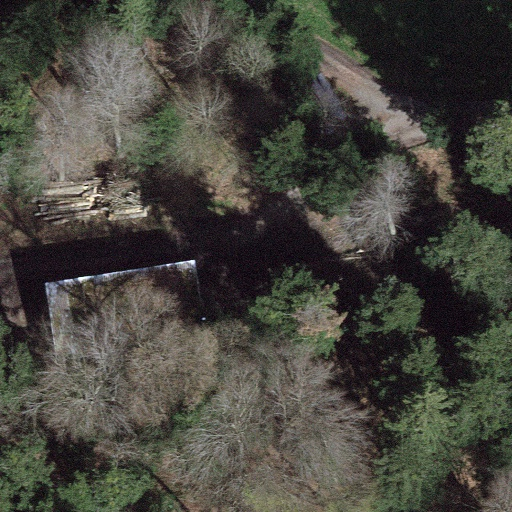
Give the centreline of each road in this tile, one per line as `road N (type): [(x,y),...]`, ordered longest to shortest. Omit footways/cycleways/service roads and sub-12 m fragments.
road 1 (unclassified): [(426,120),(399,151),(251,231),(0,264)]
road 2 (track): [(224,0),(426,120),(511,114)]
road 3 (track): [(251,231),(511,204)]
road 4 (track): [(0,484),(173,511)]
